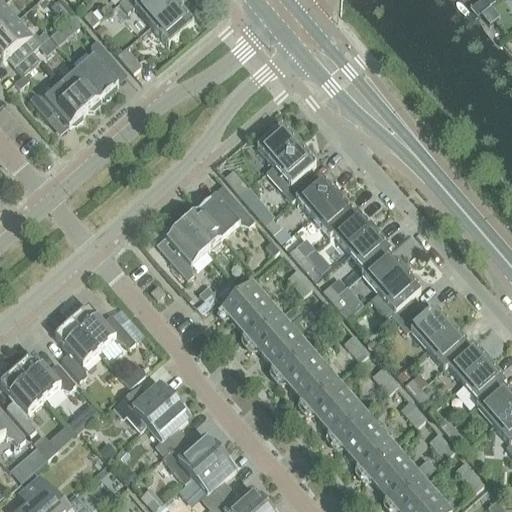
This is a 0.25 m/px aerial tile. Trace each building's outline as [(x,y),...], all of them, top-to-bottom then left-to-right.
[(45,0),(44,1),(42,4),(48,10),(58,1),(56,0),(45,0)] [(134,12),(151,31),(180,6),(174,0),(147,0),(147,1),(146,0),(129,0),(123,5),(119,8),(128,18),(134,12)] [(491,0),(484,0),(481,3),(488,11),(495,4),(491,0)] [(180,6),(151,31),(168,51),(193,29),(188,22),(191,19),(180,6)] [(0,11),(0,39),(18,24),(4,8),(0,11)] [(84,22),(92,32),(99,26),(91,16),(84,22)] [(75,20),(68,25),(76,35),(83,29),(75,20)] [(18,70),(33,57),(41,50),(18,24),(0,39),(0,63),(3,67),(10,61),(18,70)] [(102,30),(96,36),(105,46),(111,41),(102,30)] [(92,62),(77,75),(101,103),(104,102),(110,102),(111,95),(118,89),(106,75),(115,67),(97,46),(90,51),(92,62)] [(126,53),(117,61),(133,78),(142,71),(126,53)] [(15,73),(22,81),(24,80),(40,66),(33,57),(18,70),(15,73)] [(63,87),(61,89),(85,118),(87,116),(94,116),(94,110),(101,103),(77,75),(75,77),(69,77),(63,82),(63,87)] [(24,80),(22,81),(15,88),(20,94),(29,86),(24,80)] [(85,118),(61,89),(45,103),(35,100),(29,105),(48,126),(57,118),(69,132),(76,126),(83,126),(83,119),(85,118)] [(256,152),(273,172),(302,147),(291,133),(287,137),(282,130),(256,152)] [(292,207),(296,204),(295,203),(311,189),(303,180),(316,169),(310,163),(314,160),(302,147),(273,172),(267,178),(292,207)] [(239,201),(246,196),(248,194),(233,176),(224,183),(239,201)] [(295,203),(296,204),(312,223),(341,197),(330,184),(326,187),(320,181),(311,189),(295,203)] [(214,201),(198,215),(223,244),(239,230),(249,233),(255,228),(223,191),(213,200),(214,201)] [(329,242),(332,240),(332,239),(354,219),(353,218),(349,213),(352,210),(341,197),(312,223),(329,242)] [(262,208),(252,216),(264,230),(264,231),(272,224),(274,222),(262,208)] [(198,215),(182,229),(207,258),(210,255),(215,255),(220,250),(221,246),(223,244),(198,215)] [(332,240),(348,258),(377,233),(366,220),(362,223),(356,216),(353,218),(354,219),(332,239),(332,240)] [(272,224),(264,231),(273,240),(281,234),(272,224)] [(207,258),(182,229),(166,244),(178,258),(169,266),(187,287),(193,281),(192,271),(207,258)] [(348,258),(364,276),(365,277),(387,258),(388,258),(391,256),(385,249),(389,246),(377,233),(348,258)] [(271,247),(265,252),(273,261),(279,256),(271,247)] [(289,257),(299,268),(305,263),(295,252),(289,257)] [(313,255),(305,263),(312,271),(321,264),(313,255)] [(361,279),(378,299),(407,273),(396,260),(392,263),(388,258),(387,258),(365,277),(364,276),(361,279)] [(305,263),(299,268),(307,277),(313,272),(312,271),(305,263)] [(391,321),(399,330),(418,313),(411,304),(421,296),(415,289),(419,286),(407,273),(378,299),(395,317),(391,321)] [(286,283),(294,292),(304,283),(296,274),(286,283)] [(213,298),(212,299),(219,308),(237,292),(230,283),(213,298)] [(304,283),(294,292),(302,301),(312,292),(304,283)] [(227,320),(232,325),(261,299),(251,288),(218,317),(223,324),(227,320)] [(322,296),(331,306),(339,299),(330,289),(322,296)] [(348,291),(339,299),(342,303),(346,307),(352,302),(353,297),(348,291)] [(151,298),(157,306),(165,299),(158,292),(151,298)] [(204,306),(212,299),(213,298),(208,292),(199,300),(204,306)] [(232,325),(241,336),(270,310),(261,299),(232,325)] [(339,299),(331,306),(334,310),(339,316),(340,316),(347,309),(346,307),(342,303),(339,299)] [(347,309),(340,316),(347,325),(363,311),(356,302),(347,309)] [(315,315),(322,324),(332,315),(325,306),(315,315)] [(242,346),(246,350),(280,321),(270,310),(241,336),(247,342),(242,346)] [(74,323),(71,326),(99,358),(115,344),(124,347),(130,354),(136,348),(112,321),(103,329),(88,312),(85,314),(80,313),(73,318),(74,323)] [(411,336),(427,355),(456,329),(445,316),(441,319),(435,313),(426,321),(418,313),(399,330),(407,339),(411,336)] [(332,315),(322,324),(330,333),(339,326),(340,324),(332,315)] [(256,352),(260,358),(289,332),(280,321),(246,350),(252,356),(256,352)] [(99,358),(71,326),(68,329),(63,327),(57,333),(58,338),(55,341),(70,358),(61,366),(79,387),(85,381),(83,372),(99,358)] [(339,326),(330,333),(337,341),(346,334),(339,326)] [(444,375),(448,372),(447,371),(469,351),(468,351),(464,346),(468,342),(456,329),(427,355),(444,375)] [(260,358),(270,369),(299,343),(289,332),(260,358)] [(343,348),(351,357),(361,349),(353,339),(343,348)] [(271,378),(275,383),(309,354),(299,343),(270,369),(275,375),(271,378)] [(447,371),(448,372),(463,390),(492,365),(481,352),(477,355),(471,348),(468,351),(469,351),(447,371)] [(361,349),(351,357),(359,366),(369,358),(361,349)] [(284,385),(289,390),(318,365),(309,354),(275,383),(280,389),(284,385)] [(19,371),(16,374),(44,406),(60,393),(69,396),(76,390),(57,369),(48,377),(33,360),(30,362),(25,361),(18,367),(19,371)] [(289,390),(298,401),(328,376),(318,365),(289,390)] [(463,390),(479,408),(480,409),(502,390),(503,390),(506,388),(500,381),(504,378),(492,365),(463,390)] [(136,372),(121,385),(129,394),(144,381),(136,372)] [(372,381),(380,390),(390,381),(382,372),(372,381)] [(44,406),(16,374),(13,377),(8,375),(2,381),(3,386),(0,388),(15,406),(6,414),(30,441),(36,436),(30,429),(28,420),(44,406)] [(299,411),(304,416),(337,387),(328,376),(298,401),(303,407),(299,411)] [(403,376),(396,382),(401,388),(408,382),(403,376)] [(390,381),(380,390),(388,399),(398,390),(390,381)] [(404,390),(413,401),(422,393),(412,383),(404,390)] [(313,418),(318,423),(347,398),(337,387),(304,416),(308,421),(313,418)] [(139,438),(146,431),(176,406),(161,390),(148,401),(139,391),(113,414),(121,424),(124,421),(139,438)] [(476,411),(493,431),(511,414),(511,393),(511,392),(507,396),(503,390),(502,390),(480,409),(479,408),(476,411)] [(428,392),(423,395),(429,402),(434,398),(428,392)] [(422,393),(413,401),(421,410),(429,402),(423,395),(422,393)] [(318,423),(327,434),(356,409),(347,398),(318,423)] [(400,413),(408,422),(418,414),(410,405),(400,413)] [(156,451),(165,461),(185,444),(177,435),(190,423),(176,406),(146,431),(160,447),(156,451)] [(328,443),(332,449),(366,420),(356,409),(327,434),(332,440),(328,443)] [(84,418),(81,420),(89,429),(92,427),(98,422),(100,420),(92,411),(90,413),(84,418)] [(418,414),(408,422),(416,431),(426,423),(418,414)] [(506,453),(511,459),(511,414),(493,431),(510,450),(506,453)] [(0,444),(5,440),(14,443),(20,450),(26,444),(2,417),(0,419),(0,444)] [(341,451),(346,456),(375,431),(366,420),(332,449),(337,454),(341,451)] [(440,431),(446,438),(453,432),(447,425),(440,431)] [(88,431),(88,443),(98,443),(98,431),(88,431)] [(346,456),(356,467),(385,442),(375,431),(346,456)] [(453,432),(446,438),(455,449),(462,442),(453,432)] [(429,446),(436,455),(446,446),(438,437),(429,446)] [(185,490),(192,484),(221,459),(207,442),(193,454),(185,444),(165,461),(162,464),(185,490)] [(356,476),(361,482),(394,453),(385,442),(356,467),(361,473),(356,476)] [(45,443),(36,452),(48,465),(58,457),(45,443)] [(446,446),(436,455),(444,464),(454,455),(446,446)] [(116,457),(108,447),(98,455),(106,465),(116,457)] [(370,483),(375,489),(404,464),(394,453),(361,482),(365,487),(370,483)] [(202,504),(209,511),(213,511),(231,497),(223,487),(236,476),(221,459),(192,484),(206,500),(202,504)] [(375,489),(384,500),(413,475),(404,464),(375,489)] [(413,475),(384,500),(389,505),(385,509),(387,511),(392,511),(423,486),(434,477),(435,475),(426,464),(424,466),(413,475)] [(454,475),(461,483),(471,474),(464,467),(454,475)] [(30,480),(20,468),(11,476),(21,488),(30,480)] [(124,478),(123,483),(127,488),(132,488),(137,484),(137,479),(134,475),(128,474),(124,478)] [(461,483),(468,491),(478,482),(471,474),(461,483)] [(25,511),(59,511),(63,508),(49,492),(48,492),(40,482),(20,500),(28,509),(25,511)] [(478,482),(468,491),(475,499),(485,490),(478,482)] [(414,511),(433,497),(423,486),(392,511),(414,511)] [(266,511),(267,511),(252,494),(239,506),(231,497),(213,511),(266,511)] [(414,511),(437,511),(442,508),(433,497),(414,511)] [(153,503),(147,508),(150,511),(159,511),(160,511),(153,503)]
